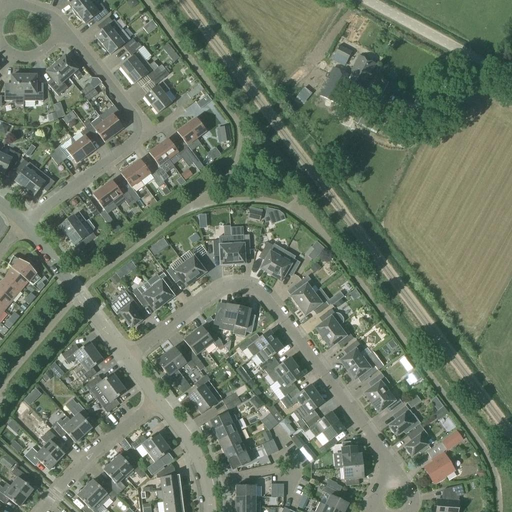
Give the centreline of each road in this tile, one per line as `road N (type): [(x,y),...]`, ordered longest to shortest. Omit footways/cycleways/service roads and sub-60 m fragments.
road 1 (residential): [(125,358),(213,291),(255,288),(389,467)]
road 2 (residential): [(24,223),(134,139),(137,125),(63,30)]
road 3 (residential): [(125,358),(24,223)]
road 4 (unclassified): [(511,79),(365,0)]
road 5 (residential): [(42,511),(153,398)]
road 6 (residential): [(209,511),(196,460),(153,398)]
